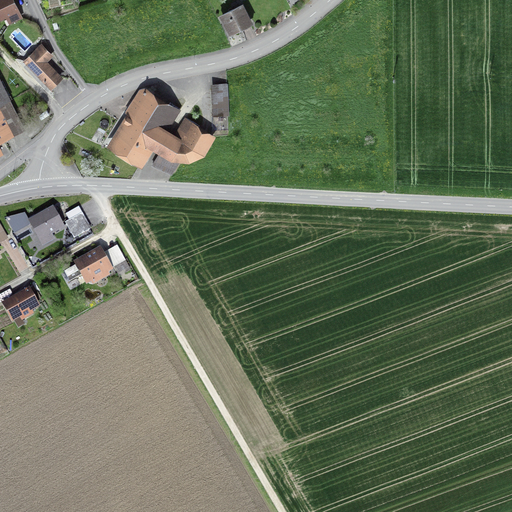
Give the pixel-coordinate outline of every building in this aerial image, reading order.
[(0,0),(0,18),(16,11),(11,0),(0,0)] [(229,35),(251,23),(241,4),(219,16),(229,35)] [(41,46),(24,61),(50,88),(60,78),(44,62),(50,56),(41,46)] [(0,141),(12,136),(3,119),(15,113),(0,84),(0,141)] [(227,115),(226,85),(213,85),(214,115),(227,115)] [(210,139),(211,137),(185,120),(174,137),(161,129),(168,119),(172,122),(178,111),(144,90),(142,92),(137,99),(142,102),(115,145),(141,162),(152,144),(161,150),(152,164),(171,173),(174,168),(186,170),(187,160),(190,159),(195,157),(199,155),(202,153),(205,150),(207,146),(209,143),(210,139)] [(40,239),(61,227),(51,210),(30,222),(40,239)] [(29,225),(24,214),(6,219),(14,233),(29,225)] [(65,223),(73,238),(90,229),(81,214),(65,223)] [(105,271),(108,269),(98,252),(77,264),(86,281),(90,280),(92,284),(107,275),(105,271)] [(113,267),(123,261),(121,256),(110,262),(113,267)] [(36,306),(27,291),(4,304),(12,320),(19,316),(21,319),(31,314),(29,310),(36,306)]
